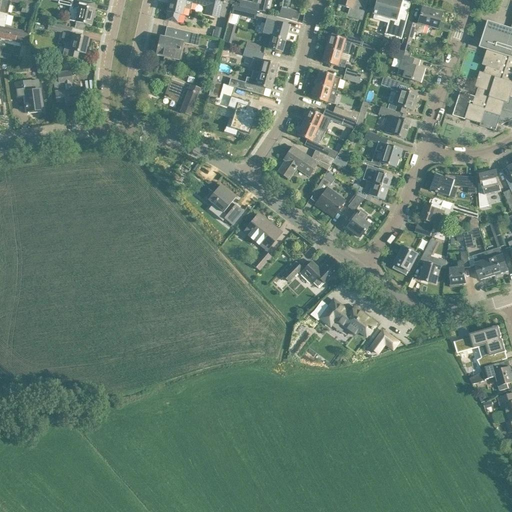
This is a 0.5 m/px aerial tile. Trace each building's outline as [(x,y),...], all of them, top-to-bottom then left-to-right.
[(0,0),(0,12),(7,14),(10,2),(17,3),(22,4),(21,12),(33,15),(36,0),(34,0),(0,0)] [(60,0),(60,3),(72,6),(69,21),(91,26),(95,10),(89,9),(90,3),(78,0),(60,0)] [(229,5),(208,0),(186,0),(186,2),(179,0),(168,0),(166,12),(167,12),(165,21),(178,23),(180,15),(183,15),(184,9),(191,10),(192,3),(206,7),(204,14),(219,18),(219,17),(226,18),(229,5)] [(254,0),(254,3),(242,0),(240,0),(238,6),(256,11),(259,11),(260,4),(261,0),(254,0)] [(261,0),(260,4),(259,11),(266,12),(268,0),(261,0)] [(282,0),(282,3),(283,3),(280,17),(291,20),(294,11),(288,9),(289,0),(282,0)] [(339,0),(338,5),(349,8),(347,16),(356,19),(360,3),(355,2),(354,0),(339,0)] [(389,23),(386,35),(385,35),(401,40),(408,13),(398,11),(400,2),(393,0),(377,0),(373,14),(375,15),(374,19),(389,23)] [(233,6),(231,14),(255,20),(257,12),(233,6)] [(442,13),(422,8),(418,23),(415,25),(409,23),(404,40),(411,42),(414,31),(422,34),(424,25),(447,32),(449,26),(439,24),(442,13)] [(266,20),(262,33),(266,34),(285,40),(289,26),(266,20)] [(49,22),(47,29),(56,32),(56,31),(63,33),(70,35),(72,28),(57,25),(57,24),(49,22)] [(461,92),(453,116),(465,119),(480,124),(480,126),(496,131),(498,124),(501,125),(511,120),(511,116),(511,29),(491,22),(491,23),(489,22),(483,39),(480,48),(486,50),(487,50),(486,54),(482,65),(486,66),(484,73),(480,72),(475,87),(478,88),(475,97),(472,96),(461,92)] [(0,25),(0,32),(16,36),(18,30),(0,25)] [(215,27),(213,37),(221,39),(223,29),(215,27)] [(178,30),(177,35),(177,37),(174,37),(171,39),(170,40),(160,38),(158,47),(157,46),(157,48),(158,49),(156,55),(178,60),(182,43),(198,47),(201,35),(178,30)] [(22,37),(16,36),(0,32),(0,38),(20,43),(22,37)] [(332,32),(331,36),(329,36),(325,49),(348,55),(351,44),(362,46),(363,40),(332,32)] [(63,33),(61,42),(72,44),(70,50),(70,51),(69,57),(77,59),(78,53),(85,54),(88,39),(82,37),(74,35),(70,35),(63,33)] [(282,53),(285,40),(266,34),(262,47),(266,48),(282,53)] [(225,35),(223,42),(231,44),(233,37),(225,35)] [(243,42),(242,48),(245,49),(259,52),(260,47),(247,43),(243,42)] [(245,49),(243,55),(253,58),(251,63),(253,63),(251,71),(253,72),(259,73),(274,78),(278,65),(261,61),(263,54),(259,52),(245,49)] [(350,56),(348,55),(325,49),(322,62),(338,67),(338,66),(344,68),(346,61),(348,62),(350,56)] [(419,63),(419,62),(408,58),(409,54),(401,51),(394,49),(391,58),(400,61),(396,75),(420,83),(424,70),(415,67),(417,62),(419,63)] [(361,74),(358,74),(358,72),(347,68),(345,74),(361,78),(360,79),(366,80),(367,75),(362,74),(361,74)] [(234,70),(232,75),(243,80),(245,74),(234,70)] [(72,83),(70,71),(58,73),(59,83),(54,83),(57,103),(65,102),(66,107),(82,105),(80,90),(72,91),(71,83),(72,83)] [(237,81),(235,88),(247,91),(263,95),(265,89),(271,90),(274,78),(259,73),(253,72),(251,79),(247,78),(245,83),(237,81)] [(340,78),(334,77),(324,74),(324,73),(322,72),(321,73),(319,72),(315,85),(336,91),(340,78)] [(361,78),(345,74),(343,79),(355,83),(359,84),(360,79),(361,78)] [(383,78),(381,85),(391,89),(386,103),(389,104),(387,110),(405,115),(407,109),(411,111),(416,95),(406,92),(408,85),(383,78)] [(171,79),(164,98),(165,96),(184,103),(181,112),(189,116),(191,112),(196,98),(199,90),(171,79)] [(38,81),(30,82),(15,84),(17,98),(24,97),(26,112),(42,110),(38,81)] [(213,82),(209,93),(220,96),(223,84),(216,82),(213,82)] [(335,97),(336,91),(315,85),(311,98),(327,103),(327,102),(334,104),(336,98),(335,97)] [(224,132),(224,133),(238,137),(240,131),(249,134),(253,122),(257,111),(248,108),(249,103),(231,97),(227,108),(236,111),(234,115),(233,119),(229,118),(224,132)] [(335,107),(333,114),(342,117),(345,111),(335,107)] [(407,116),(405,115),(387,110),(380,108),(378,115),(389,118),(384,132),(405,139),(410,123),(405,121),(407,116)] [(308,110),(302,123),(317,129),(322,132),(324,133),(325,133),(330,121),(342,126),(345,118),(342,117),(333,114),(325,111),(322,117),(308,110)] [(350,119),(350,120),(356,122),(359,114),(353,112),(352,114),(350,119)] [(302,123),(297,135),(312,142),(312,141),(319,144),(321,138),(322,138),(324,133),(322,132),(317,129),(302,123)] [(388,139),(380,136),(366,132),(364,138),(378,143),(375,151),(380,153),(383,154),(380,162),(395,167),(398,158),(400,159),(401,157),(398,156),(400,151),(402,151),(386,145),(388,139)] [(286,161),(278,172),(289,179),(296,168),(309,176),(317,164),(319,161),(330,167),(334,160),(329,157),(328,157),(317,152),(318,152),(315,150),(311,159),(292,147),(284,160),(286,161)] [(320,147),(318,152),(317,152),(328,157),(329,157),(331,152),(320,147)] [(343,169),(347,157),(338,155),(332,163),(343,169)] [(388,189),(392,177),(383,174),(384,171),(368,166),(363,181),(367,182),(372,184),(388,189)] [(480,175),(484,190),(485,197),(502,193),(496,171),(480,175)] [(436,174),(431,191),(436,192),(436,193),(438,194),(437,198),(446,201),(448,196),(450,197),(454,185),(469,186),(468,193),(477,194),(476,178),(451,176),(450,179),(436,174)] [(322,195),(315,205),(321,209),(323,206),(328,209),(326,212),(333,217),(345,201),(327,189),(331,184),(324,178),(316,190),(322,195)] [(384,201),(388,189),(372,184),(367,182),(364,189),(354,184),(351,188),(357,191),(355,195),(356,196),(364,199),(364,200),(367,195),(384,201)] [(211,192),(205,199),(213,204),(208,210),(223,221),(224,219),(232,226),(243,212),(235,205),(234,206),(231,204),(236,198),(220,185),(214,193),(211,191),(211,192)] [(511,192),(511,190),(503,193),(511,212),(511,192)] [(356,196),(347,207),(353,212),(364,199),(356,196)] [(479,212),(467,208),(437,198),(436,198),(435,199),(434,199),(434,200),(433,200),(433,201),(432,204),(433,204),(432,208),(426,206),(421,219),(434,223),(432,229),(443,233),(445,228),(441,226),(442,224),(441,223),(443,218),(445,218),(447,219),(449,218),(451,218),(453,216),(454,215),(454,212),(465,216),(467,216),(469,215),(477,218),(479,212)] [(360,210),(346,228),(359,238),(369,225),(363,220),(367,215),(360,210)] [(266,223),(257,216),(245,230),(261,243),(260,245),(267,251),(282,233),(275,227),(273,229),(265,223),(266,223)] [(434,231),(432,230),(432,229),(417,225),(415,232),(430,237),(431,234),(433,235),(434,231)] [(470,231),(464,233),(467,248),(474,246),(470,231)] [(501,234),(494,237),(498,248),(500,248),(505,246),(501,234)] [(436,244),(433,242),(435,236),(433,235),(431,241),(430,241),(423,256),(429,258),(436,244)] [(418,255),(404,247),(395,264),(393,269),(397,271),(406,276),(409,271),(418,255)] [(500,248),(498,248),(487,252),(494,276),(508,272),(503,255),(500,248)] [(264,251),(252,265),(259,271),(271,257),(264,251)] [(467,252),(461,253),(462,262),(463,268),(464,268),(471,268),(467,252)] [(494,276),(487,252),(473,256),(475,264),(480,280),(494,276)] [(342,269),(340,268),(330,258),(320,270),(312,263),(303,273),(320,289),(332,276),(333,278),(336,279),(339,274),(338,273),(342,269)] [(441,268),(447,270),(446,262),(434,259),(432,265),(425,263),(421,278),(429,280),(428,282),(436,285),(441,268)] [(458,268),(450,269),(451,278),(449,278),(450,288),(460,287),(460,285),(466,284),(464,268),(463,268),(462,262),(457,262),(458,268)] [(296,265),(284,279),(290,284),(302,270),(296,265)] [(369,334),(376,325),(362,314),(362,313),(360,311),(354,307),(350,313),(333,300),(320,319),(325,323),(326,322),(330,326),(334,321),(354,336),(358,332),(366,337),(367,335),(368,336),(369,334)] [(498,327),(470,335),(471,337),(474,349),(484,346),(487,357),(479,361),(482,367),(502,361),(500,354),(505,353),(506,352),(502,339),(501,340),(500,338),(502,337),(498,327)] [(461,344),(455,346),(457,354),(463,352),(461,344)] [(511,382),(511,372),(511,367),(500,370),(499,364),(481,369),(485,380),(496,377),(500,391),(508,389),(507,384),(511,382)] [(511,394),(498,398),(502,409),(506,408),(510,422),(506,423),(509,433),(511,432),(511,394)]
